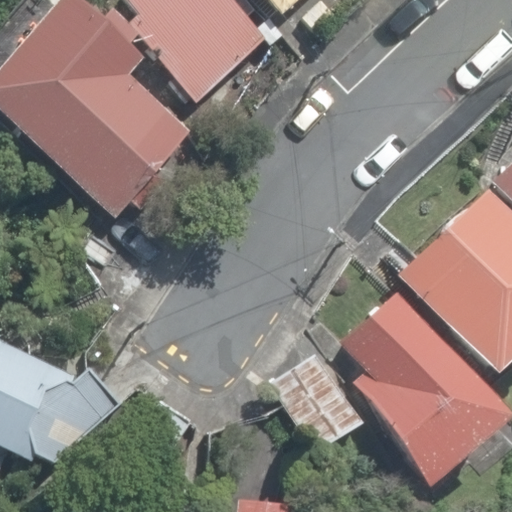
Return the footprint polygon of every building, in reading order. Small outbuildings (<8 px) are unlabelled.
[(98,0),(94,4),(108,26),(98,35),(172,111),(244,47),(198,0),(98,0)] [(274,0),(235,0),(253,18),(274,0)] [(111,66),(30,2),(0,38),(0,156),(85,228),(163,142),(94,88),(111,66)] [(511,156),(481,184),(511,217),(511,156)] [(511,350),(511,245),(469,199),(377,284),(472,387),(511,350)] [(488,425),(373,305),(322,342),(346,380),(331,391),(403,496),(488,425)] [(99,408),(0,367),(0,458),(67,485),(99,408)]
